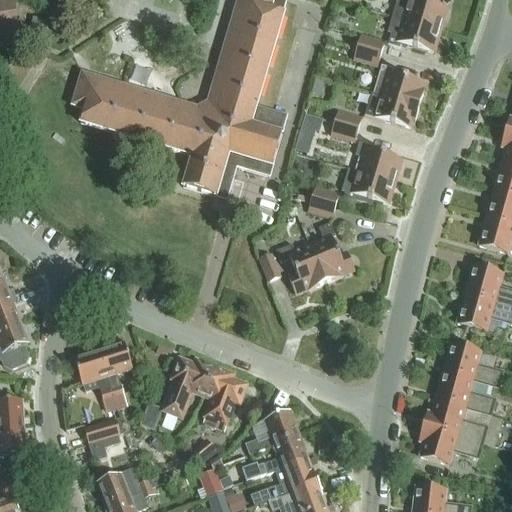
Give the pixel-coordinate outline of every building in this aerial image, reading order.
[(0,37),(20,35),(15,0),(0,2),(0,37)] [(197,110),(81,75),(72,107),(84,111),(80,124),(191,158),(182,188),(227,202),(236,171),(268,180),(281,135),(280,134),(285,118),(255,108),(283,14),(282,14),(286,2),(280,0),(238,0),(207,104),(197,110)] [(398,5),(394,20),(439,33),(446,11),(426,5),(425,0),(396,0),(398,5)] [(433,55),(439,33),(394,20),(386,46),(397,49),(398,45),(433,55)] [(35,23),(29,42),(40,45),(46,26),(35,23)] [(358,51),(381,57),(384,45),(361,39),(358,51)] [(377,70),(381,57),(358,51),(354,63),(377,70)] [(390,72),(379,69),(376,81),(377,81),(373,96),(419,110),(424,92),(422,91),(423,86),(389,76),(390,72)] [(373,96),(366,118),(374,120),(374,121),(410,131),(412,126),(414,127),(419,110),(373,96)] [(335,126),(358,133),(362,121),(338,114),(335,126)] [(305,118),(302,129),(319,134),(322,123),(305,118)] [(331,138),(355,145),(358,133),(335,126),(331,138)] [(511,137),(510,137),(502,164),(511,166),(511,137)] [(358,175),(394,185),(401,162),(366,152),(367,148),(357,144),(353,157),(363,160),(358,175)] [(511,166),(502,164),(495,191),(511,196),(511,166)] [(353,197),(387,207),(394,185),(358,175),(348,172),(341,198),(351,201),(353,197)] [(312,202),(336,209),(339,197),(315,190),(312,202)] [(511,196),(495,191),(487,219),(511,226),(511,196)] [(332,221),(336,209),(312,202),(308,214),(332,221)] [(511,243),(511,226),(487,219),(479,248),(508,257),(511,244),(511,243)] [(319,231),(324,243),(309,249),(325,286),(342,279),(341,277),(354,272),(347,256),(339,259),(332,241),(335,240),(329,227),(319,231)] [(325,286),(309,249),(295,255),(292,247),(275,253),(281,266),(290,263),(296,277),(288,280),(295,296),(307,291),(308,293),(325,286)] [(280,280),(271,257),(259,262),(268,285),(280,280)] [(473,269),(465,298),(511,311),(511,294),(499,290),(502,278),(473,269)] [(0,302),(9,299),(0,275),(0,302)] [(511,328),(511,311),(465,298),(457,326),(486,334),(490,322),(511,328)] [(0,327),(18,321),(9,299),(0,302),(0,327)] [(28,347),(18,321),(0,327),(0,347),(1,349),(0,349),(0,358),(4,369),(12,373),(25,367),(29,359),(24,348),(28,347)] [(123,347),(99,354),(114,404),(125,400),(117,377),(131,372),(123,347)] [(443,376),(472,384),(497,391),(502,375),(477,368),(481,355),(451,347),(443,376)] [(106,407),(114,404),(99,354),(73,362),(81,388),(98,382),(102,394),(106,407)] [(204,399),(215,372),(196,365),(194,369),(180,364),(173,383),(176,384),(164,414),(181,420),(191,394),(204,399)] [(232,379),(215,372),(204,399),(213,403),(204,426),(224,434),(234,406),(238,407),(245,389),(231,383),(232,379)] [(469,396),(472,384),(443,376),(435,404),(465,412),(489,419),(494,403),(469,396)] [(0,432),(24,430),(22,404),(0,405),(0,432)] [(428,429),(482,445),(486,430),(461,423),(465,412),(435,404),(428,429)] [(149,408),(141,429),(153,433),(161,413),(149,408)] [(261,443),(260,442),(247,447),(250,456),(274,447),(298,438),(289,414),(265,423),(271,440),(261,443)] [(115,423),(85,432),(89,447),(119,438),(115,423)] [(482,445),(428,429),(420,459),(449,468),(453,455),(477,462),(482,445)] [(0,432),(0,458),(25,457),(24,430),(0,432)] [(298,438),(274,447),(279,461),(248,472),(252,482),(274,474),(307,461),(298,438)] [(207,443),(190,457),(201,469),(217,454),(207,443)] [(194,471),(172,449),(166,455),(188,477),(194,471)] [(218,460),(210,465),(214,472),(222,467),(218,460)] [(270,503),(316,486),(307,461),(274,474),(279,488),(266,493),(270,503)] [(106,511),(144,497),(159,491),(154,479),(140,484),(136,472),(96,488),(106,511)] [(222,493),(214,473),(200,479),(208,499),(222,493)] [(229,480),(219,484),(223,493),(233,489),(229,480)] [(9,482),(0,484),(0,496),(8,494),(11,493),(9,482)] [(320,511),(325,510),(316,486),(270,503),(273,511),(286,508),(285,506),(295,502),(298,511),(320,511)] [(232,490),(225,493),(225,495),(227,501),(235,498),(232,490)] [(412,511),(469,511),(469,510),(444,507),(446,494),(415,490),(412,511)] [(0,511),(16,511),(18,511),(12,496),(9,497),(8,494),(0,496),(0,511)] [(212,511),(231,511),(227,501),(225,495),(209,501),(212,511)] [(241,511),(247,510),(241,495),(235,498),(227,501),(231,511),(241,511)] [(338,511),(346,509),(341,496),(331,500),(335,511),(338,511)] [(106,511),(105,511),(146,511),(150,511),(144,497),(106,511)]
